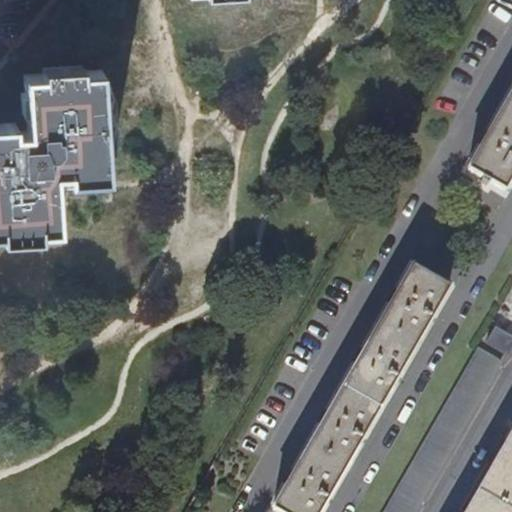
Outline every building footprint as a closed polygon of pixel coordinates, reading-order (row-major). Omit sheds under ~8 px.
[(54,174),(68,173),(69,180),(69,182),(106,179),(98,73),(82,74),(81,68),(44,71),(44,77),(25,78),(29,134),(12,135),(11,125),(0,126),(0,233),(4,233),(5,239),(39,237),(39,230),(58,229),(55,181),(54,174)] [(506,191),(511,181),(511,96),(470,171),(483,178),(480,182),(488,186),(491,182),(506,191)] [(277,511),(321,511),(449,289),(413,268),(275,510),(277,511)] [(490,346),(509,358),(511,352),(511,339),(499,331),(490,346)] [(417,511),(503,363),(480,350),(386,511),(417,511)] [(112,384),(111,354),(95,354),(96,384),(112,384)] [(511,511),(511,438),(468,511),(511,511)]
